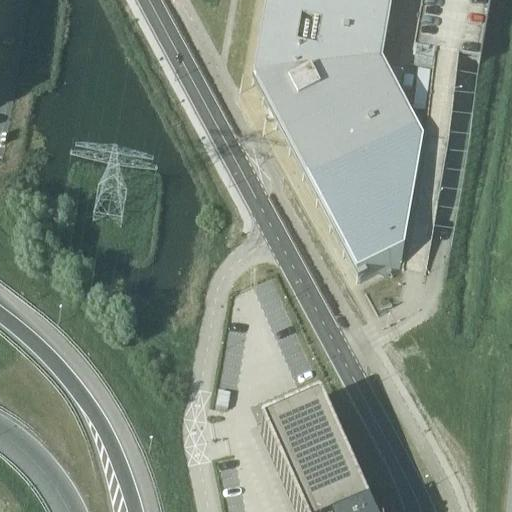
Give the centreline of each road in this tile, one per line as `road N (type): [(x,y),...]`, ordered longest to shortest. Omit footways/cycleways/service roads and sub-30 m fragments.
road 1 (unclassified): [(420,511),(149,0)]
road 2 (motorway): [(137,511),(133,482),(102,419),(50,354),(0,312)]
road 3 (motorway): [(0,423),(48,465),(78,511)]
